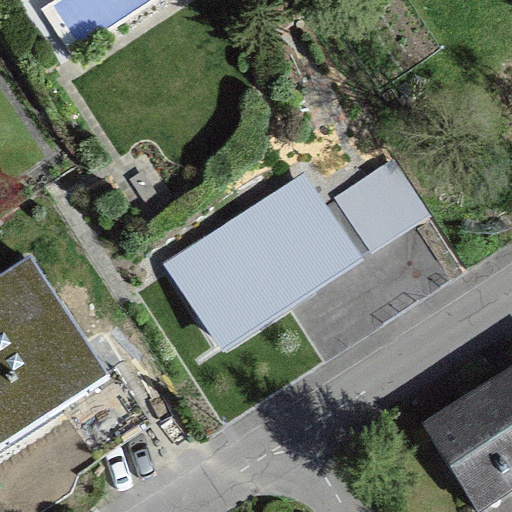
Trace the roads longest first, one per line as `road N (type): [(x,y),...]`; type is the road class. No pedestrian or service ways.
road 1 (residential): [(511,284),(298,416)]
road 2 (residential): [(298,416),(162,511)]
